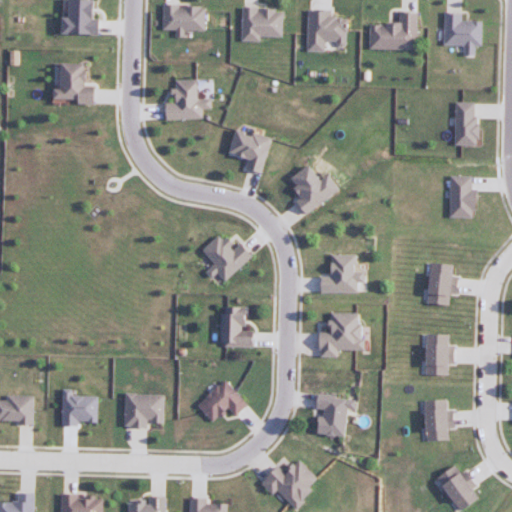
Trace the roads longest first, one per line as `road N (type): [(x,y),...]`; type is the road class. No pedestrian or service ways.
road 1 (residential): [(247,453),(282,408),(286,255),(253,210),(178,188),(144,160),(130,118),(132,0)]
road 2 (residential): [(0,458),(209,464),(247,453)]
road 3 (residential): [(511,471),(490,441),(486,410),(491,286),(511,254)]
